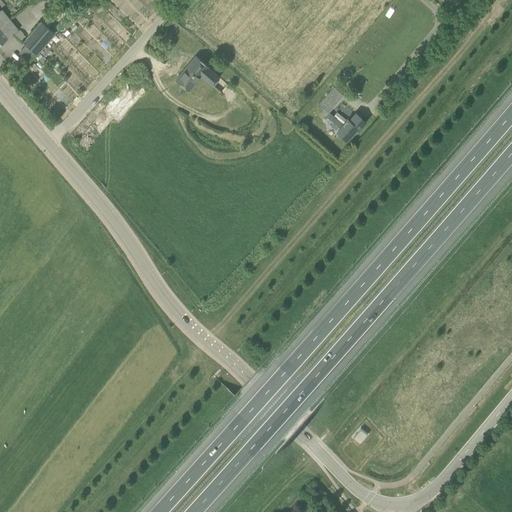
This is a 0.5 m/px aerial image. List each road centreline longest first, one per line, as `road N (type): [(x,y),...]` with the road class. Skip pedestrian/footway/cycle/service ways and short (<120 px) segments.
road 1 (motorway): [(511,110),(157,511)]
road 2 (tertiary): [(398,508),(369,501),(234,372),(49,143)]
road 3 (motorway): [(195,511),(511,154)]
road 4 (unclassified): [(49,143),(179,0)]
road 5 (tertiary): [(398,508),(430,494),(511,396)]
road 6 (unknown): [(374,103),(441,23),(423,0)]
